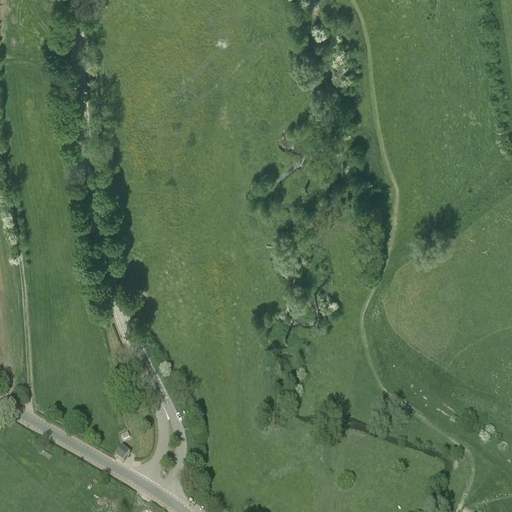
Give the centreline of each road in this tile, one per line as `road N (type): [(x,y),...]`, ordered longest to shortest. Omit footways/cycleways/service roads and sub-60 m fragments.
road 1 (tertiary): [(162,406),(120,314),(101,247),(82,126),(75,0)]
road 2 (track): [(0,159),(23,283),(28,405)]
road 3 (tertiary): [(0,403),(141,484)]
